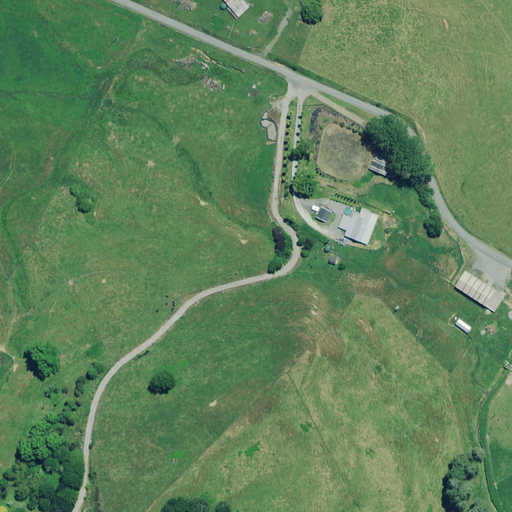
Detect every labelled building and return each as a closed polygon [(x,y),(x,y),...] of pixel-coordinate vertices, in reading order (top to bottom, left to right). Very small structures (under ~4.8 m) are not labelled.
[(248,4),(244,0),(225,0),(237,13),(248,4)] [(374,153),(368,167),(393,178),(399,164),(374,153)] [(364,242),(377,210),(356,201),(342,233),(364,242)] [(324,221),(332,209),(322,202),(314,214),(324,221)] [(338,259),(331,257),(329,263),(336,265),(338,259)] [(503,292),(467,270),(457,287),(493,309),(503,292)] [(472,326),(459,317),(455,324),(468,333),(472,326)]
